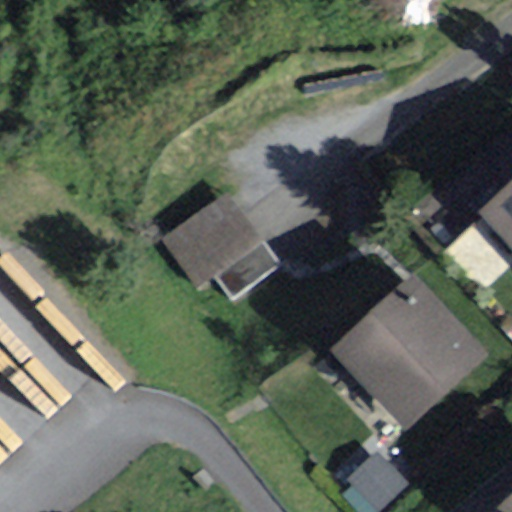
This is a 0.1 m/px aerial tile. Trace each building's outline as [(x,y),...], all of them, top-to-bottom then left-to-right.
[(207,293),(275,252),(236,187),(168,227),(207,293)] [(511,189),(490,211),(511,233),(511,189)] [(477,356),(407,285),(340,349),(410,420),(477,356)] [(0,446),(8,438),(0,430),(0,391),(7,384),(37,410),(70,373),(46,352),(39,360),(12,336),(0,349),(0,446)] [(511,511),(511,500),(498,511),(511,511)]
